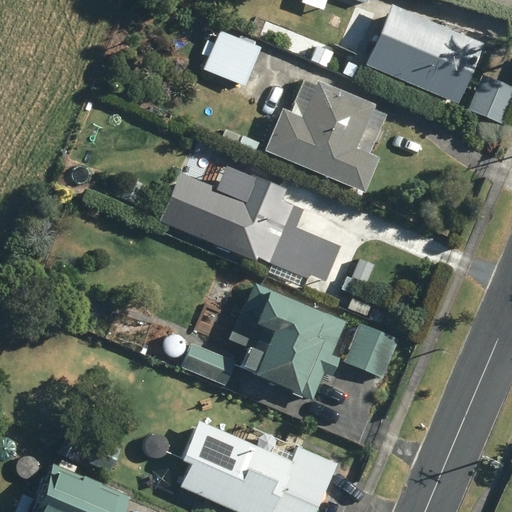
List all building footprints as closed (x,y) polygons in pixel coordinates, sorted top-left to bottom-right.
[(485,52),(473,48),(476,41),(382,2),(357,63),(451,101),(466,65),(478,70),(485,52)] [(196,68),(237,85),(255,39),(220,25),(218,31),(212,28),(196,68)] [(511,103),(511,85),(485,73),(470,107),(503,122),(511,103)] [(372,155),(349,145),(367,103),(309,78),(307,82),(296,78),(283,109),(275,105),(257,149),(357,191),(372,155)] [(290,204),(274,197),(278,187),(243,172),(234,195),(175,171),(170,184),(165,183),(150,219),(298,281),(317,236),(282,222),(290,204)] [(319,243),(316,252),(324,256),(328,246),(319,243)] [(247,281),(227,327),(256,339),(251,350),(238,344),(230,363),(244,369),(242,372),(305,399),(323,357),(329,360),(335,345),(327,341),(336,320),(313,311),(313,309),(247,281)] [(214,283),(209,295),(220,300),(225,287),(214,283)] [(354,322),(338,361),(377,377),(393,338),(354,322)] [(229,360),(185,342),(175,366),(218,384),(229,360)] [(172,459),(181,463),(171,486),(231,511),(307,511),(329,461),(290,444),(284,459),(190,418),(172,459)] [(92,437),(82,463),(103,471),(113,445),(92,437)] [(45,462),(23,511),(115,511),(123,496),(45,462)]
